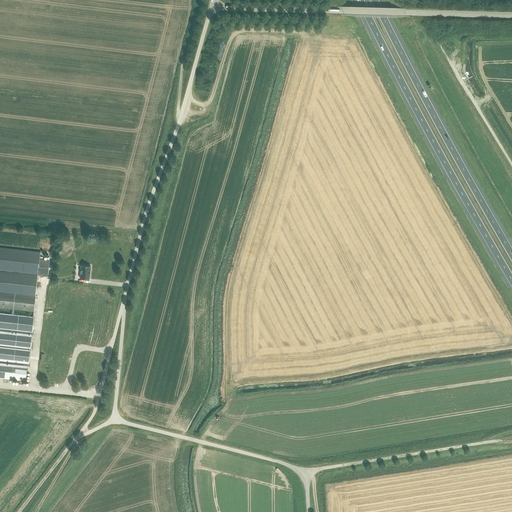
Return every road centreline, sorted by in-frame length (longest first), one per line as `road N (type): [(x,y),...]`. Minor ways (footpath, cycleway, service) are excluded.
road 1 (motorway): [(360,0),(511,280)]
road 2 (unclassified): [(122,304),(213,7)]
road 3 (motorway): [(511,254),(374,0)]
road 4 (unclassified): [(306,473),(113,419)]
road 5 (unclassified): [(306,473),(499,440)]
road 6 (tertiary): [(213,7),(405,13)]
road 7 (unclassified): [(113,419),(76,437),(93,414),(122,304)]
road 8 (unclassified): [(511,162),(436,42)]
